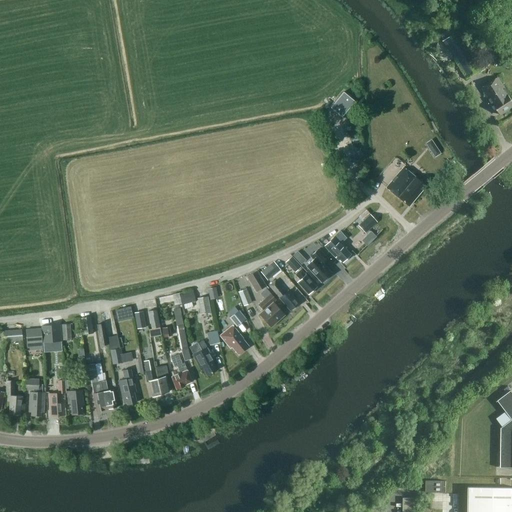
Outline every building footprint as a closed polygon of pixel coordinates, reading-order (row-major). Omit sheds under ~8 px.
[(458,32),(455,27),(446,33),(449,37),(458,32)] [(443,41),(467,79),(482,70),(458,32),(449,38),(446,33),(442,35),(445,40),(443,41)] [(495,105),(501,115),(511,107),(511,100),(509,96),(510,95),(498,77),(482,88),(494,106),(495,105)] [(331,107),(342,117),(354,101),(343,92),(331,107)] [(426,144),(428,148),(432,148),(436,146),(432,140),(426,144)] [(432,148),(428,148),(435,158),(441,154),(436,146),(432,148)] [(426,186),(415,177),(405,168),(387,188),(397,197),(398,197),(408,206),(426,186)] [(366,209),(358,217),(362,221),(370,214),(366,209)] [(370,214),(362,221),(358,217),(354,221),(366,233),(378,222),(370,214)] [(337,256),(342,262),(350,254),(345,248),(345,247),(341,243),(346,238),(340,231),(324,246),(335,257),(337,256)] [(306,266),(322,282),(330,273),(321,264),(327,259),(318,250),(313,255),(315,257),(306,266)] [(307,260),(298,251),(293,255),(302,265),(307,260)] [(300,267),(291,257),(287,262),(295,271),(300,267)] [(262,272),(268,280),(281,269),(274,261),(262,272)] [(300,280),(297,282),(308,294),(316,286),(301,269),(295,275),(300,280)] [(247,276),(256,292),(266,285),(257,270),(247,276)] [(276,280),(269,286),(290,310),(298,303),(287,290),(285,292),(276,280)] [(219,298),(216,287),(209,289),(211,299),(219,298)] [(239,292),(244,306),(252,303),(247,289),(239,292)] [(182,305),(196,302),(193,292),(180,295),(182,305)] [(260,315),(271,327),(284,315),(273,302),(276,300),(271,294),(259,305),(264,311),(260,315)] [(211,312),(208,297),(198,299),(201,314),(211,312)] [(134,318),(131,307),(114,311),(118,323),(134,318)] [(180,308),(173,309),(181,349),(185,361),(191,359),(188,348),(180,308)] [(160,327),(157,309),(149,311),(152,329),(160,327)] [(246,319),(239,310),(230,318),(237,327),(246,319)] [(135,313),(138,329),(146,327),(143,311),(135,313)] [(80,319),(83,335),(94,333),(91,317),(80,319)] [(97,324),(101,346),(108,345),(105,323),(97,324)] [(62,325),(63,340),(71,339),(70,324),(62,325)] [(62,341),(60,325),(50,326),(42,326),(43,342),(51,341),(62,341)] [(232,346),(238,354),(248,346),(242,338),(243,338),(232,325),(220,336),(230,348),(232,346)] [(163,328),(165,337),(173,335),(171,326),(163,328)] [(34,344),(34,350),(43,350),(41,328),(26,330),(27,345),(34,344)] [(23,343),(23,329),(22,330),(4,331),(4,332),(4,343),(23,341),(23,343)] [(220,343),(218,331),(207,333),(210,345),(220,343)] [(194,354),(192,355),(201,370),(203,369),(207,375),(217,369),(212,359),(213,358),(203,340),(190,347),(194,354)] [(123,362),(121,348),(110,350),(113,364),(123,362)] [(184,363),(182,364),(179,354),(170,358),(174,367),(177,366),(180,373),(172,377),(176,389),(184,386),(184,385),(191,382),(184,363)] [(146,371),(144,372),(147,382),(150,381),(153,396),(161,394),(157,379),(152,380),(148,361),(144,362),(146,371)] [(92,383),(91,384),(97,411),(107,409),(102,382),(99,382),(96,364),(86,366),(88,381),(92,381),(92,383)] [(158,378),(157,379),(161,394),(168,392),(164,376),(168,375),(166,365),(160,367),(156,367),(158,378)] [(126,402),(127,404),(136,402),(134,392),(136,392),(131,369),(123,371),(125,379),(118,381),(124,403),(126,402)] [(38,379),(25,378),(25,390),(33,390),(33,392),(43,392),(43,384),(38,384),(38,379)] [(6,381),(6,395),(8,395),(7,402),(9,402),(8,414),(20,415),(21,403),(22,403),(23,396),(15,396),(14,381),(6,381)] [(102,382),(107,409),(117,407),(113,390),(108,391),(106,381),(102,382)] [(70,403),(72,414),(83,414),(82,403),(83,403),(82,390),(67,391),(68,404),(70,403)] [(511,420),(503,427),(502,428),(501,468),(511,468),(511,391),(498,401),(511,419),(511,420)] [(41,412),(44,412),(44,392),(43,392),(33,392),(30,392),(29,412),(31,412),(31,415),(41,416),(41,412)] [(52,412),(53,415),(62,415),(62,411),(65,411),(64,393),(49,394),(50,412),(52,412)] [(497,419),(503,427),(511,420),(506,412),(497,419)] [(426,493),(446,493),(446,481),(426,481),(426,493)] [(511,511),(511,488),(468,487),(468,511),(511,511)] [(414,511),(414,498),(403,498),(402,511),(414,511)]
